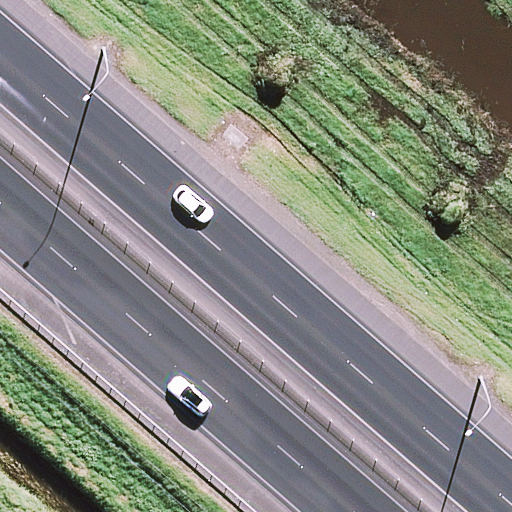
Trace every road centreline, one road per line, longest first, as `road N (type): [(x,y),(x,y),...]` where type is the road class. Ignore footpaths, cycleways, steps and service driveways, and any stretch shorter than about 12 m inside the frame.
road 1 (motorway): [(0,55),(511,507)]
road 2 (motorway): [(0,36),(511,468)]
road 3 (motorway): [(324,511),(0,228)]
